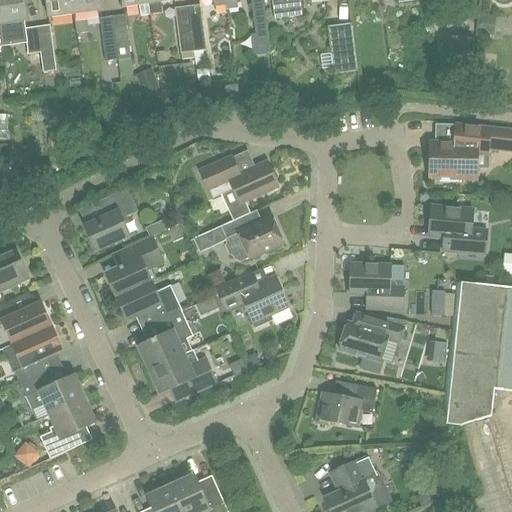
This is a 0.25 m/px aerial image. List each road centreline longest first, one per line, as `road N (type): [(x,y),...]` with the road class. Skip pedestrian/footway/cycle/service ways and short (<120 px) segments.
road 1 (residential): [(241,414),(297,385),(321,318),(314,145)]
road 2 (residential): [(40,217),(212,132),(314,145)]
road 3 (residential): [(152,447),(40,217)]
road 4 (residential): [(25,511),(152,447)]
